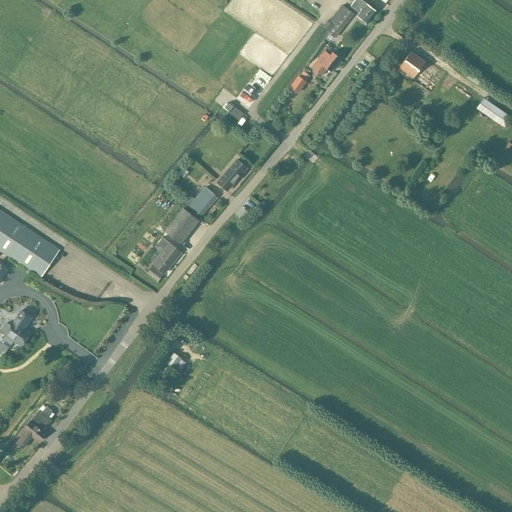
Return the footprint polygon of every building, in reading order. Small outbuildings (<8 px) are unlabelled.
[(361,0),(355,0),(350,6),(359,13),(357,16),(367,24),(377,11),(361,0)] [(343,5),(325,28),(337,37),(354,14),(343,5)] [(321,75),(326,68),(331,71),(341,59),(332,52),(330,56),(324,51),(312,67),(321,75)] [(410,51),(399,67),(413,77),(425,61),(410,51)] [(469,74),(466,78),(477,85),(480,81),(469,74)] [(298,76),(290,87),(298,93),(298,91),(305,83),(306,82),(298,76)] [(482,97),(475,107),(504,127),(511,117),(482,97)] [(234,107),(229,113),(237,120),(242,113),(234,107)] [(225,176),(219,184),(226,191),(246,167),(235,157),(229,163),(232,165),(224,175),(225,176)] [(190,192),(193,185),(188,182),(187,184),(184,182),(182,187),(190,192)] [(190,196),(185,203),(199,214),(214,195),(205,188),(195,200),(190,196)] [(180,244),(199,221),(183,208),(164,232),(180,244)] [(0,250),(41,278),(59,250),(0,210),(0,250)] [(154,263),(153,264),(164,273),(180,252),(162,238),(154,248),(157,250),(161,253),(154,263)] [(157,250),(149,260),(154,263),(161,253),(157,250)] [(0,281),(9,269),(0,263),(0,281)] [(157,282),(162,275),(152,267),(147,274),(157,282)] [(11,345),(14,341),(21,346),(30,334),(24,329),(31,318),(22,311),(12,325),(6,322),(1,331),(6,334),(5,335),(2,339),(11,345)] [(174,369),(182,359),(173,352),(166,363),(174,369)] [(157,367),(151,375),(162,383),(167,375),(157,367)] [(26,431),(16,443),(22,447),(32,436),(38,441),(45,432),(43,431),(51,420),(47,416),(51,412),(45,407),(42,412),(39,410),(24,429),(26,431)]
